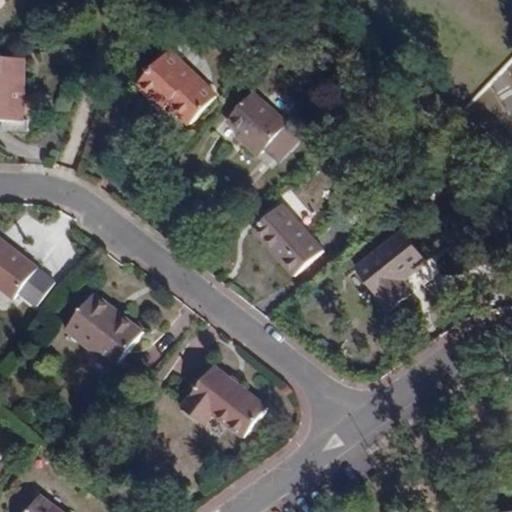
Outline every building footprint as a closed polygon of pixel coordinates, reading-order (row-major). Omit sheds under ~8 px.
[(154,102),(160,96),(191,125),(218,97),(170,51),(138,85),(154,102)] [(0,58),(0,121),(26,122),(26,59),(0,58)] [(363,96),(371,106),(383,96),(374,86),(363,96)] [(240,135),(262,154),(265,150),(286,127),(290,124),(254,92),(226,124),(225,122),(218,130),(232,143),(240,135)] [(300,139),(286,127),(265,150),(280,162),(300,139)] [(284,204),(255,230),(296,276),(325,251),(284,204)] [(406,231),(357,268),(391,313),(415,295),(405,282),(430,263),(406,231)] [(0,237),(0,288),(15,300),(40,270),(0,237)] [(97,293),(67,330),(116,370),(146,333),(97,293)] [(206,426),(216,415),(247,439),(270,409),(217,367),(184,407),(206,426)] [(63,511),(41,495),(28,511),(63,511)]
